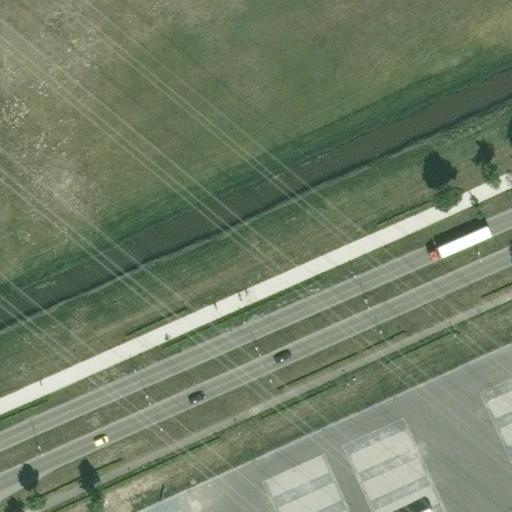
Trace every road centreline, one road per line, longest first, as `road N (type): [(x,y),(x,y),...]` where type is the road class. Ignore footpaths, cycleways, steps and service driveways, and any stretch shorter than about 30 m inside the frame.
road 1 (secondary): [(0,484),(511,255)]
road 2 (secondary): [(511,220),(0,443)]
